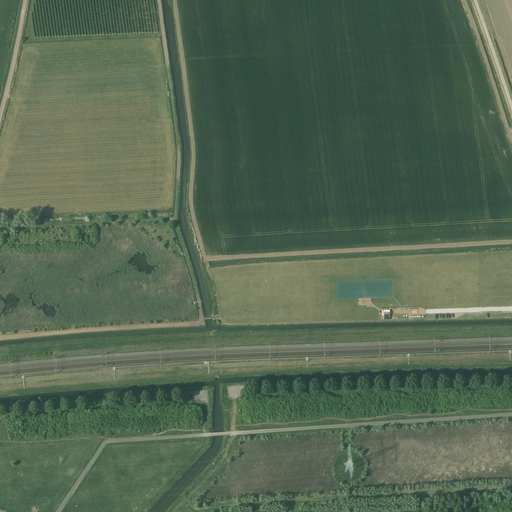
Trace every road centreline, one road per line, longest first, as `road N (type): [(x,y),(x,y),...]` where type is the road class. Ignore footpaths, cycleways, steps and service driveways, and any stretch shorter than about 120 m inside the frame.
road 1 (track): [(232,433),(234,391),(511,379)]
road 2 (track): [(0,408),(209,392),(206,435)]
road 3 (track): [(157,0),(178,156),(175,217)]
road 4 (track): [(201,318),(0,338)]
